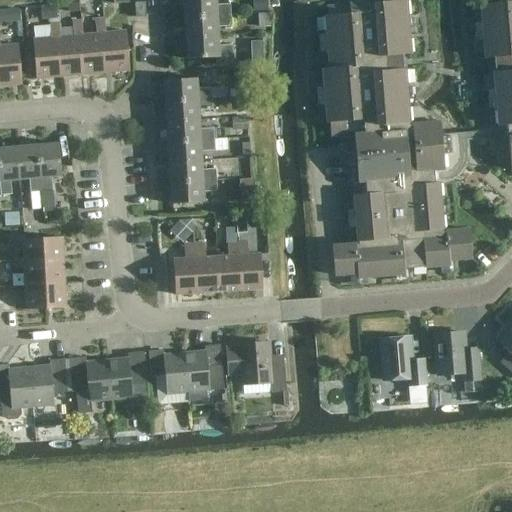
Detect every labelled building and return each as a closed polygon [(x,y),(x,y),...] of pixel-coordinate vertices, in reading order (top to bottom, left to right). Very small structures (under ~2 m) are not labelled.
[(214,0),(181,0),(183,18),(229,15),(228,4),(215,5),(214,0)] [(409,55),(404,1),(366,4),(325,7),(326,16),(324,16),(329,69),(322,70),(326,123),(328,123),(330,139),(345,138),(344,126),(351,125),(356,183),(359,183),(361,198),(353,198),(357,245),(331,247),(333,275),(356,273),(356,278),(403,274),(402,267),(424,265),(424,267),(448,265),(447,260),(470,258),(467,229),(441,232),(437,183),(439,183),(441,185),(468,152),(467,140),(497,138),(498,140),(495,141),(496,160),(508,159),(509,169),(511,168),(511,0),(496,0),(497,4),(480,5),(484,58),(493,58),(494,72),(493,73),(497,126),(500,126),(501,130),(440,135),(439,123),(426,124),(425,113),(417,107),(406,108),(403,70),(402,70),(401,55),(409,55)] [(134,17),(144,17),(143,3),(133,3),(134,17)] [(16,24),(35,24),(35,7),(16,8),(16,24)] [(229,15),(183,18),(184,39),(217,37),(216,27),(230,27),(229,15)] [(95,34),(81,35),(85,72),(108,70),(105,35),(103,19),(93,20),(95,34)] [(72,36),(59,37),(62,74),(85,72),(81,35),(80,21),(71,22),(72,36)] [(62,74),(59,37),(57,23),(48,24),(49,40),(31,42),(34,77),(62,74)] [(106,53),(126,51),(125,34),(105,35),(106,53)] [(217,37),(184,39),(185,60),(215,58),(215,64),(232,63),(231,45),(217,46),(217,37)] [(0,84),(20,82),(17,47),(0,48),(0,84)] [(106,53),(108,70),(128,69),(126,51),(106,53)] [(195,79),(162,81),(164,102),(210,100),(219,99),(219,88),(196,88),(195,79)] [(210,100),(164,102),(165,122),(197,120),(197,111),(211,110),(210,100)] [(241,118),(228,119),(229,139),(242,139),(241,118)] [(197,120),(165,122),(166,142),(212,140),(212,129),(198,130),(197,120)] [(212,140),(166,142),(167,163),(200,161),(199,152),(213,151),(212,140)] [(57,144),(36,146),(40,192),(42,208),(52,207),(49,177),(59,176),(57,144)] [(36,146),(15,147),(18,180),(27,179),(29,193),(40,192),(36,146)] [(0,148),(0,195),(10,194),(9,181),(18,180),(15,147),(0,148)] [(200,161),(167,163),(168,183),(215,181),(214,170),(201,170),(200,161)] [(215,181),(168,183),(170,204),(202,202),(202,192),(216,192),(215,181)] [(182,241),(186,229),(173,225),(170,237),(182,241)] [(8,259),(8,264),(62,261),(61,237),(22,239),(22,236),(6,237),(7,246),(22,246),(22,258),(8,259)] [(226,256),(215,257),(217,292),(239,291),(236,241),(225,242),(226,256)] [(246,241),(236,241),(239,291),(261,289),(259,254),(247,255),(246,241)] [(174,295),(196,294),(193,244),(182,245),(183,259),(171,260),(174,295)] [(203,244),(193,244),(196,294),(217,292),(215,257),(204,258),(203,244)] [(23,268),(24,286),(43,285),(63,284),(62,261),(8,264),(8,269),(23,268)] [(64,308),(63,284),(43,285),(45,309),(63,308),(64,308)] [(25,310),(45,309),(43,285),(24,286),(25,310)] [(494,341),(508,353),(499,362),(511,374),(511,322),(494,341)] [(433,335),(437,375),(461,373),(462,381),(463,393),(480,392),(479,379),(477,352),(464,353),(463,333),(433,335)] [(379,340),(382,380),(408,378),(408,386),(412,385),(413,393),(425,392),(425,384),(423,360),(411,361),(409,337),(379,340)] [(242,395),(270,393),(284,392),(282,355),(268,356),(267,343),(238,345),(238,346),(224,347),(226,377),(240,376),(241,385),(242,395)] [(203,351),(185,353),(186,371),(188,393),(186,393),(187,402),(205,400),(205,392),(207,391),(222,390),(221,373),(218,346),(203,348),(203,351)] [(167,395),(186,393),(188,393),(185,353),(163,355),(162,351),(147,352),(149,376),(165,375),(167,395)] [(105,361),(109,400),(129,399),(130,409),(147,408),(145,385),(142,352),(126,354),(126,359),(105,361)] [(78,415),(91,413),(90,402),(109,400),(105,361),(85,363),(85,358),(68,359),(71,392),(75,392),(78,415)] [(48,366),(28,368),(31,408),(51,406),(50,394),(66,393),(63,361),(48,362),(48,366)] [(0,365),(0,398),(0,399),(2,415),(6,418),(14,417),(18,414),(17,409),(31,408),(28,368),(7,370),(7,365),(0,365)]
